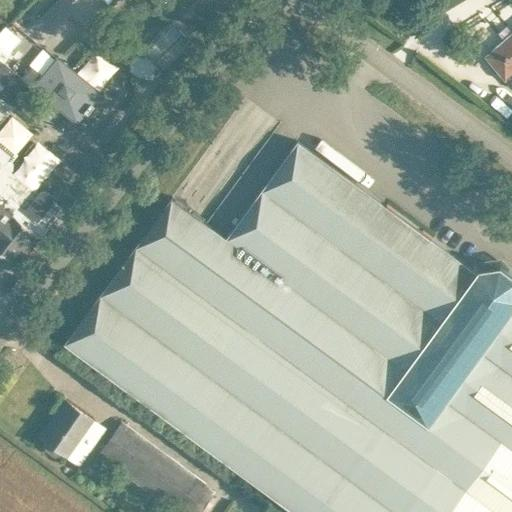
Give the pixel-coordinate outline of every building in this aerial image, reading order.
[(511,31),(484,56),(505,80),(508,78),(511,83),(511,31)] [(0,96),(13,107),(31,85),(78,123),(87,112),(88,113),(95,105),(93,104),(102,93),(57,57),(55,59),(44,73),(32,64),(22,77),(3,62),(11,52),(0,43),(0,96)] [(0,251),(17,265),(63,209),(53,200),(52,196),(46,191),(41,191),(38,194),(10,172),(13,169),(14,164),(11,162),(17,155),(0,140),(0,121),(9,113),(13,107),(0,96),(0,251)] [(227,237),(206,222),(171,196),(64,343),(294,511),(511,511),(511,273),(500,265),(479,268),(476,272),(431,238),(432,237),(423,229),(422,230),(423,231),(422,232),(394,211),(395,211),(396,211),(396,210),(387,203),(386,205),(298,140),(227,237)] [(74,459),(100,424),(66,400),(56,414),(61,417),(46,439),(49,441),(47,444),(46,448),(54,454),(59,453),(61,450),(74,459)] [(99,454),(178,511),(183,511),(206,482),(123,421),(99,454)]
